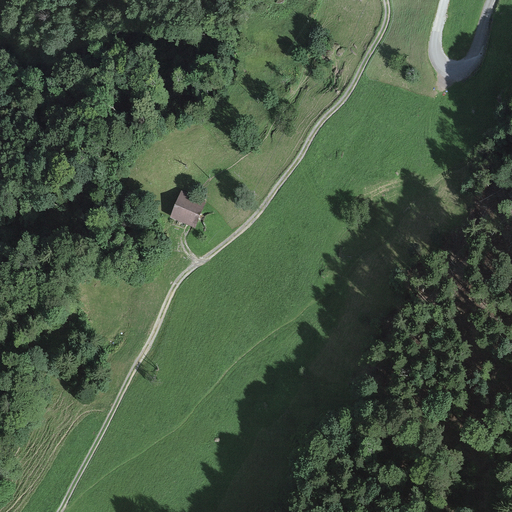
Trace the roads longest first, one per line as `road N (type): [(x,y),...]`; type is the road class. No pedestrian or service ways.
road 1 (track): [(390,0),(393,24),(305,161),(224,255),(181,285),(75,493)]
road 2 (unclassified): [(499,0),(485,42),(468,69),(455,74),(438,54),(446,0)]
